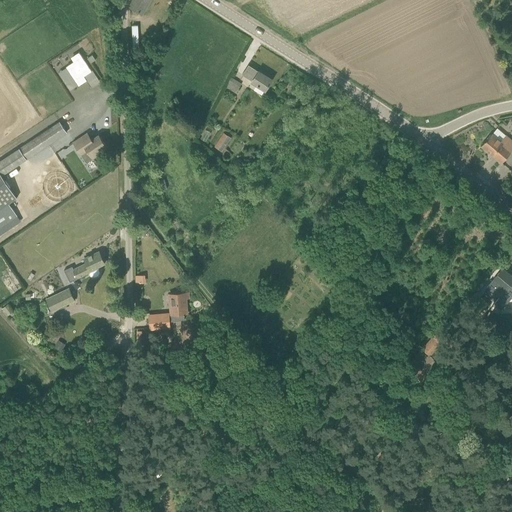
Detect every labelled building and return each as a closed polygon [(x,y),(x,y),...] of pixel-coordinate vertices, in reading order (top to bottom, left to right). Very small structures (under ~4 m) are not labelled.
[(134,0),(130,7),(142,14),(150,0),(134,0)] [(92,70),(80,52),(71,57),(74,62),(67,67),(68,68),(79,85),(79,86),(87,80),(84,75),(92,70)] [(92,55),(87,58),(91,63),(96,60),(92,55)] [(265,91),(272,80),(259,71),(256,75),(246,69),(242,75),(252,82),(252,83),(265,91)] [(231,77),(225,87),(235,93),(241,84),(231,77)] [(0,161),(0,228),(18,216),(10,204),(18,198),(3,176),(27,160),(27,159),(67,132),(60,122),(20,148),(0,161)] [(215,146),(222,151),(231,137),(224,132),(215,146)] [(88,151),(93,159),(101,153),(100,151),(107,146),(99,134),(92,139),(87,133),(73,142),(82,155),(88,151)] [(501,141),(492,133),(481,146),(501,163),(511,150),(511,140),(506,135),(501,141)] [(74,270),(70,272),(63,275),(67,283),(78,278),(89,272),(91,276),(93,277),(95,277),(99,275),(100,274),(100,271),(98,268),(98,267),(105,263),(99,251),(84,258),(87,263),(73,270),(74,270)] [(487,287),(499,298),(494,303),(502,309),(511,298),(511,276),(503,269),(487,287)] [(136,275),(136,282),(146,281),(145,274),(136,275)] [(69,288),(46,299),(53,312),(76,301),(69,288)] [(149,316),(150,323),(150,328),(169,326),(169,321),(179,321),(179,320),(185,320),(184,313),(188,313),(186,293),(169,294),(171,314),(149,316)] [(418,378),(435,360),(430,356),(443,341),(436,334),(406,367),(418,378)]
